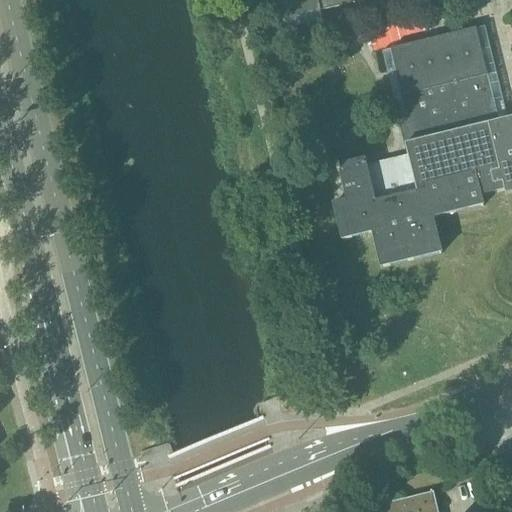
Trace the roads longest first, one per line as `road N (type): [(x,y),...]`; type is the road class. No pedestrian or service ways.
road 1 (primary): [(133,511),(6,0)]
road 2 (primary): [(0,117),(90,511)]
road 3 (tertiary): [(184,511),(485,394)]
